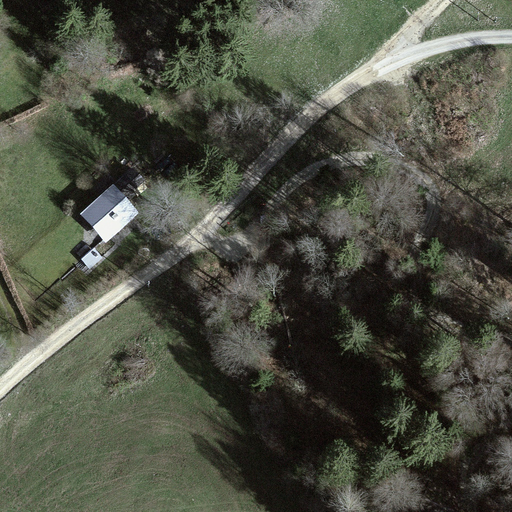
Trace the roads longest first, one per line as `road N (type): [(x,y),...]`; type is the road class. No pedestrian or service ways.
road 1 (track): [(511,43),(458,39),(398,54),(370,72),(300,129),(179,254),(0,394)]
road 2 (track): [(232,196),(280,195),(334,159),(411,170),(433,192),(415,271),(441,311),(511,334)]
